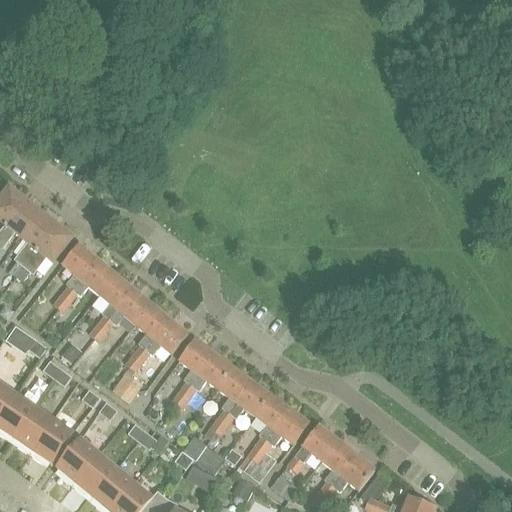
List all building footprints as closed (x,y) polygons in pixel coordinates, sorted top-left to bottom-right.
[(0,195),(0,222),(6,228),(25,202),(10,190),(3,199),(0,195)] [(41,215),(25,202),(6,228),(0,235),(0,250),(2,252),(15,235),(21,239),(41,215)] [(15,278),(23,269),(56,227),(41,215),(21,239),(28,245),(14,262),(17,265),(10,274),(15,278)] [(56,227),(23,269),(15,278),(23,284),(30,275),(33,277),(47,259),(54,265),(74,241),(56,227)] [(57,310),(81,282),(97,262),(80,247),(63,267),(74,277),(66,287),(68,289),(54,307),(57,310)] [(115,277),(97,262),(81,282),(57,310),(64,316),(79,297),(80,299),(88,289),(99,297),(115,277)] [(134,292),(115,277),(99,297),(110,307),(102,317),(104,319),(89,337),(95,341),(117,312),(134,292)] [(135,327),(152,307),(134,292),(117,312),(95,341),(86,351),(94,357),(102,347),(99,346),(115,327),(117,328),(125,319),(135,327)] [(170,322),(152,307),(135,327),(147,337),(138,347),(141,349),(126,367),(130,370),(170,322)] [(153,358),(160,349),(172,358),(189,338),(170,322),(130,370),(136,375),(151,357),(153,358)] [(27,355),(29,353),(36,343),(16,329),(7,342),(27,355)] [(36,343),(29,353),(40,361),(47,352),(36,343)] [(179,364),(191,373),(184,383),(186,385),(172,404),(177,408),(214,357),(195,343),(179,364)] [(72,346),(62,358),(72,366),(82,354),(72,346)] [(214,357),(177,408),(183,412),(197,393),(199,394),(206,384),(217,392),(233,371),(214,357)] [(43,374),(54,382),(61,372),(50,364),(43,374)] [(211,442),(236,406),(252,385),(233,371),(217,392),(229,401),(221,411),(224,413),(205,438),(211,442)] [(72,380),(61,372),(54,382),(65,390),(72,380)] [(124,379),(112,394),(129,407),(139,393),(140,392),(124,379)] [(252,385),(236,406),(211,442),(216,446),(235,420),(237,422),(244,412),(255,420),(271,399),(252,385)] [(0,420),(16,397),(0,386),(0,420)] [(82,403),(86,406),(93,411),(100,401),(89,393),(82,403)] [(35,410),(16,397),(0,420),(0,437),(5,441),(8,437),(12,440),(14,441),(35,410)] [(261,440),(247,459),(252,462),(244,474),(245,475),(290,413),(271,399),(255,420),(266,428),(259,438),(261,440)] [(107,406),(99,415),(110,423),(117,414),(107,406)] [(17,449),(30,458),(54,423),(35,410),(14,441),(15,443),(16,442),(20,445),(17,449)] [(274,449),(281,439),(295,449),(310,428),(290,413),(245,475),(260,486),(277,463),(266,455),(272,448),(274,449)] [(54,423),(30,458),(43,467),(45,463),(50,466),(49,466),(52,467),(73,436),(54,423)] [(128,437),(139,445),(146,435),(135,427),(128,437)] [(319,430),(303,451),(288,470),(298,477),(305,467),(303,466),(310,457),(321,465),(337,444),(319,430)] [(146,435),(139,445),(150,453),(157,443),(146,435)] [(60,480),(72,490),(99,457),(81,442),(57,471),(59,473),(60,473),(63,476),(60,480)] [(200,444),(189,460),(196,465),(207,449),(200,444)] [(356,458),(337,444),(321,465),(332,473),(324,483),(326,485),(312,503),(318,507),(339,479),(356,458)] [(193,463),(185,457),(182,454),(175,464),(178,467),(185,473),(193,463)] [(117,471),(99,457),(72,490),(84,500),(87,496),(91,499),(93,501),(117,471)] [(356,458),(339,479),(318,507),(323,511),(338,493),(340,495),(347,485),(359,495),(375,474),(356,458)] [(193,487),(201,473),(192,468),(185,482),(193,487)] [(95,509),(98,511),(112,511),(135,486),(117,471),(93,501),(94,502),(95,502),(99,505),(95,509)] [(437,511),(410,500),(405,511),(404,511),(392,507),(391,509),(375,502),(388,485),(378,478),(360,500),(367,505),(381,511),(437,511)] [(254,489),(241,482),(233,497),(246,504),(254,489)] [(160,511),(167,502),(157,494),(152,501),(135,486),(112,511),(160,511)] [(176,511),(178,508),(167,502),(160,511),(176,511)]
